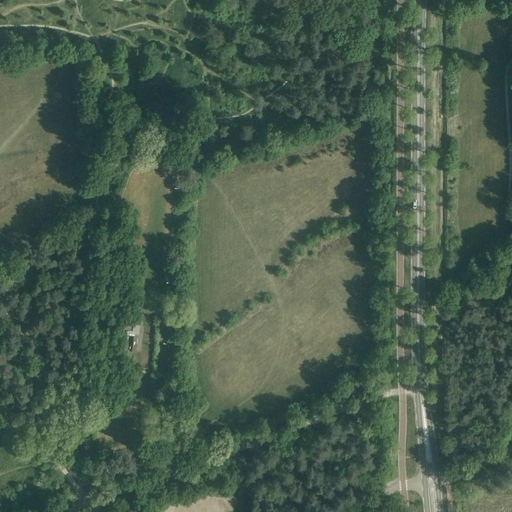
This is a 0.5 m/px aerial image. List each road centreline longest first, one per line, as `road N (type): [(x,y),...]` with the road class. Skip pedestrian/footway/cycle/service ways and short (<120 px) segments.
road 1 (secondary): [(424,427),(418,0)]
road 2 (track): [(101,498),(400,388)]
road 3 (track): [(0,407),(21,422),(83,504)]
